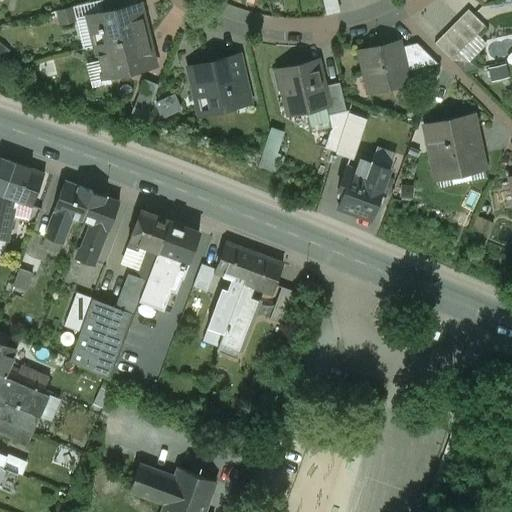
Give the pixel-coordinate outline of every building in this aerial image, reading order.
[(134,0),(99,0),(102,12),(136,4),(134,0)] [(338,0),(325,0),(327,13),(340,11),(338,0)] [(102,12),(87,16),(94,46),(146,34),(138,4),(102,12)] [(485,26),(468,10),(460,18),(477,35),(485,26)] [(477,35),(460,18),(451,26),(468,43),(477,35)] [(451,26),(451,27),(443,35),(460,52),(468,43),(451,26)] [(146,34),(94,46),(94,47),(96,47),(100,65),(105,64),(108,78),(139,71),(139,68),(153,64),(146,34)] [(443,35),(434,44),(451,60),(460,52),(443,35)] [(399,43),(359,52),(365,77),(369,76),(373,92),(409,84),(406,72),(400,49),(399,43)] [(418,45),(400,49),(406,72),(438,64),(418,45)] [(239,57),(189,67),(196,98),(206,95),(210,111),(248,103),(239,57)] [(317,61),(279,70),(289,115),(326,106),(327,106),(323,87),(317,61)] [(491,67),(494,79),(510,76),(507,64),(491,67)] [(158,85),(144,80),(133,108),(147,114),(158,85)] [(339,83),(323,87),(327,106),(326,106),(328,115),(346,111),(339,83)] [(164,118),(184,108),(176,93),(156,102),(164,118)] [(366,120),(348,113),(335,154),(352,160),(366,120)] [(472,116),(431,126),(433,137),(427,139),(438,180),(485,169),(472,116)] [(272,126),(260,166),(275,170),(286,131),(272,126)] [(15,163),(0,157),(0,194),(3,195),(15,163)] [(364,178),(344,170),(337,187),(344,189),(338,205),(370,218),(389,169),(371,162),(364,178)] [(43,174),(15,163),(3,195),(15,200),(31,206),(43,174)] [(92,192),(66,182),(55,210),(72,217),(81,220),(92,192)] [(118,202),(92,192),(81,220),(90,224),(78,257),(95,263),(118,202)] [(15,200),(3,195),(0,210),(0,227),(10,232),(15,209),(13,208),(15,200)] [(72,217),(55,211),(46,236),(49,237),(62,242),(72,217)] [(169,221),(140,211),(127,245),(137,249),(139,244),(147,247),(157,251),(169,221)] [(197,232),(169,221),(157,251),(186,262),(197,232)] [(10,232),(0,227),(0,239),(7,243),(10,232)] [(62,242),(49,237),(46,245),(59,250),(62,242)] [(221,307),(215,305),(207,328),(224,334),(254,253),(225,242),(214,273),(231,279),(221,307)] [(147,247),(135,276),(146,280),(157,251),(147,247)] [(186,262),(157,251),(146,280),(157,284),(164,286),(168,295),(171,290),(175,292),(186,262)] [(224,334),(220,344),(239,352),(257,306),(249,303),(254,288),(271,294),(283,263),(254,253),(224,334)] [(28,290),(34,273),(21,268),(15,285),(28,290)] [(127,281),(117,309),(133,315),(146,280),(135,276),(133,283),(127,281)] [(157,284),(146,280),(133,315),(157,324),(168,295),(164,286),(157,284)] [(297,293),(282,287),(273,312),(288,318),(297,293)] [(76,293),(64,327),(80,333),(92,299),(76,293)] [(80,333),(69,361),(108,379),(133,315),(117,309),(92,299),(80,333)] [(108,379),(108,380),(136,393),(152,354),(146,351),(157,324),(133,315),(108,379)] [(224,334),(207,328),(203,341),(219,347),(220,344),(224,334)] [(16,350),(0,342),(0,372),(5,375),(9,366),(16,350)] [(49,378),(21,366),(19,371),(9,366),(5,375),(43,392),(49,378)] [(0,372),(0,404),(1,405),(3,406),(5,401),(40,417),(49,395),(43,392),(5,375),(0,372)] [(40,417),(5,401),(3,406),(1,405),(0,407),(0,419),(32,434),(40,417)] [(213,419),(196,411),(192,417),(210,426),(213,419)] [(32,434),(0,419),(0,436),(26,448),(32,434)] [(178,468),(174,477),(139,464),(129,491),(164,504),(161,511),(204,511),(216,482),(178,468)]
